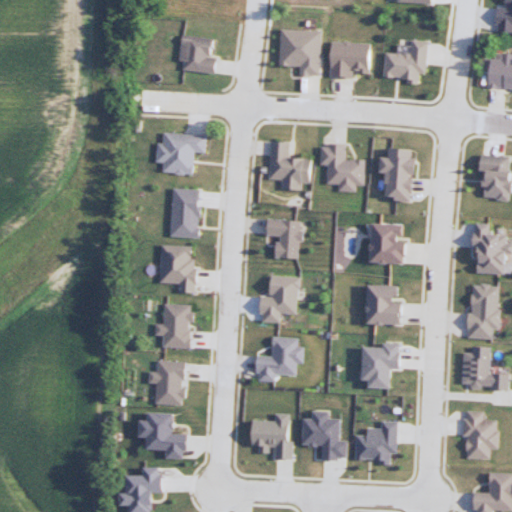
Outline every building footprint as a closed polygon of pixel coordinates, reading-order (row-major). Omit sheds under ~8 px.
[(221,38),(186,35),(183,69),(218,72),(221,38)] [(415,53),(389,52),(388,78),(423,80),(423,73),(431,73),(434,40),(416,39),(415,53)] [(358,77),(358,71),(376,71),(376,42),(334,42),(334,77),(358,77)] [(511,53),(495,52),(493,87),(511,87),(511,53)] [(160,162),(167,163),(166,171),(197,173),(198,151),(209,152),(210,134),(167,132),(166,142),(161,141),(160,162)] [(316,183),(317,157),(294,156),(294,141),(274,140),(273,180),(283,180),(283,188),(306,189),(307,183),(316,183)] [(324,165),(330,165),(330,188),(368,188),(368,159),(350,159),(350,144),(324,144),(324,165)] [(511,155),(488,154),(486,197),(511,197),(511,155)] [(206,189),(176,188),(174,236),(205,237),(206,189)] [(305,258),(305,219),(272,219),(272,237),(282,237),(282,258),(305,258)] [(509,274),(509,255),(511,254),(511,233),(497,233),(497,224),(480,223),(479,274),(509,274)] [(182,292),(199,292),(200,245),(164,244),(163,284),(182,284),(182,292)] [(265,295),(265,322),(285,322),(285,313),(302,314),(303,276),(273,276),(273,296),(265,295)] [(474,338),(504,339),(505,286),(475,285),(474,338)] [(166,335),(166,347),(194,347),(195,304),(167,303),(167,324),(160,324),(160,335),(166,335)] [(279,381),(280,374),(301,375),(301,363),(308,363),(309,346),(303,346),(304,337),(276,336),(275,355),(261,355),(259,380),(279,381)] [(371,347),(370,387),(397,388),(398,368),(407,368),(408,342),(388,342),(388,347),(371,347)] [(497,346),(469,346),(468,387),(508,389),(509,373),(497,373),(497,346)] [(191,362),(161,360),(159,383),(161,383),(160,403),(189,405),(191,362)] [(504,449),(504,419),(491,419),(491,411),(469,411),(469,458),(497,458),(497,449),(504,449)] [(298,414),(282,414),(282,421),(257,420),(256,446),(272,446),(272,457),(296,458),(298,414)] [(404,422),(386,422),(386,427),(370,426),(370,434),(361,434),(360,461),(396,462),(396,452),(403,452),(404,422)] [(155,511),(161,511),(159,493),(171,491),(168,467),(122,473),(127,511),(155,511)] [(511,472),(495,472),(495,491),(481,491),(481,511),(503,511),(504,511),(511,510),(511,472)]
